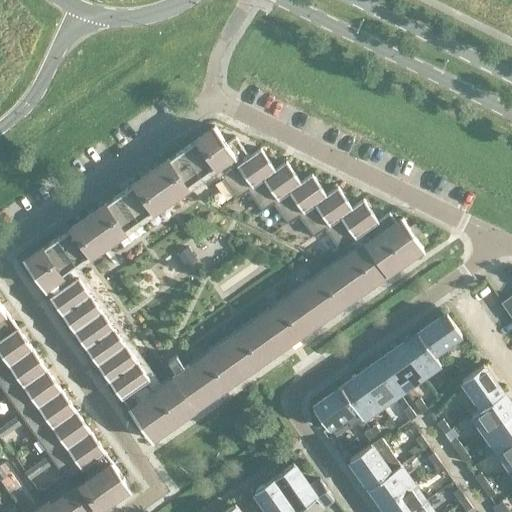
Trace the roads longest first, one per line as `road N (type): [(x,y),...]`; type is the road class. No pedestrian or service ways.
road 1 (residential): [(497,240),(212,105),(0,249)]
road 2 (residential): [(363,511),(291,404),(298,388),(497,240)]
road 3 (secondary): [(275,0),(511,114)]
road 4 (secondary): [(511,78),(354,0)]
road 5 (secondary): [(0,131),(36,95),(87,13)]
